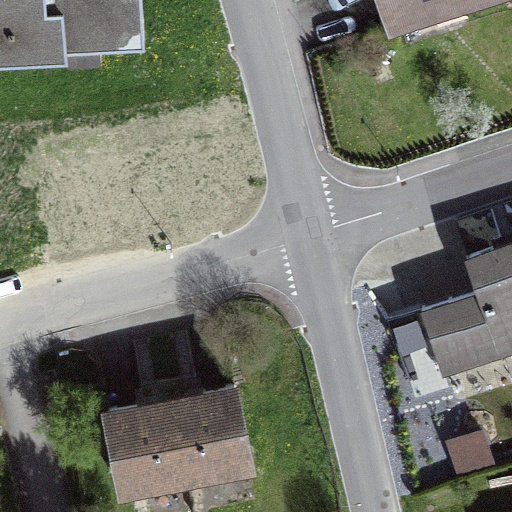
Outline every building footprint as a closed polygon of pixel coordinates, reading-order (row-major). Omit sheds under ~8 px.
[(0,0),(0,54),(66,51),(65,43),(143,38),(140,0),(0,0)] [(384,0),(392,23),(467,0),(384,0)] [(421,306),(442,369),(511,345),(511,238),(466,254),(477,287),(421,306)] [(194,371),(167,377),(170,392),(186,474),(249,461),(234,382),(198,389),(194,371)] [(170,392),(167,377),(139,382),(143,400),(107,406),(122,486),(186,474),(170,392)]
